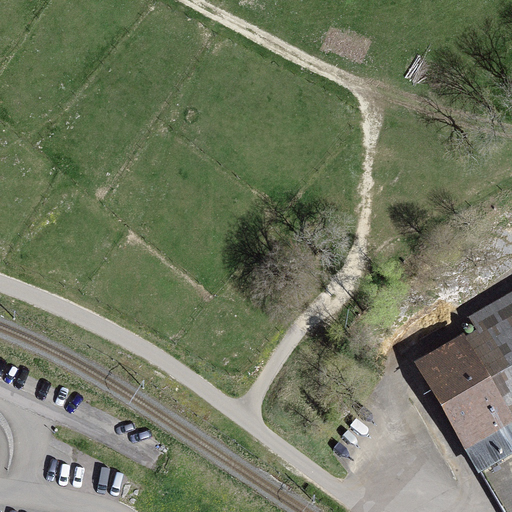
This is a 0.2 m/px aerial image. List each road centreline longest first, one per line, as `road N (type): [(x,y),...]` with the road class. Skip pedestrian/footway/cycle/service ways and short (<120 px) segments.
road 1 (track): [(351,87),(370,101),(376,124),(365,245),(243,416)]
road 2 (track): [(185,0),(351,87)]
